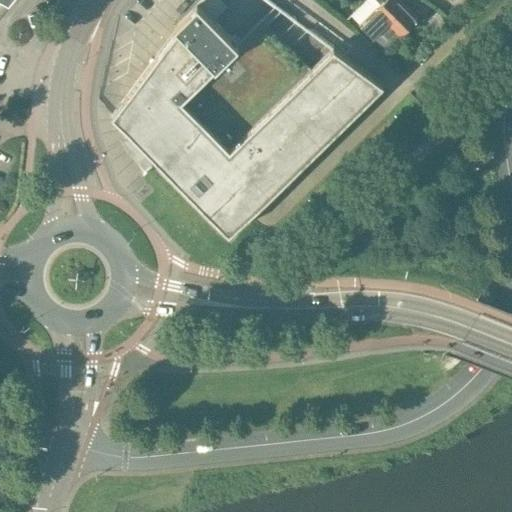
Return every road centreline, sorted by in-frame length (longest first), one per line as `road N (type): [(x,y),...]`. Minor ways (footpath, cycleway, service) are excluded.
road 1 (secondary): [(511,312),(469,381),(425,414),(377,433),(143,457),(66,442)]
road 2 (secondary): [(511,345),(390,307),(259,308)]
road 3 (secondary): [(113,309),(259,308)]
road 4 (secondary): [(259,308),(124,269)]
